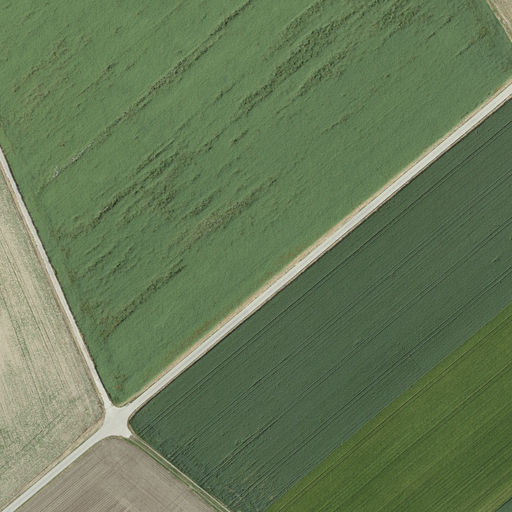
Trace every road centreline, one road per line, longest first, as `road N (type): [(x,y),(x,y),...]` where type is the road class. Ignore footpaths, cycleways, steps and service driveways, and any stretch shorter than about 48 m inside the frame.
road 1 (unclassified): [(511,87),(6,511)]
road 2 (track): [(226,511),(115,421),(0,152)]
